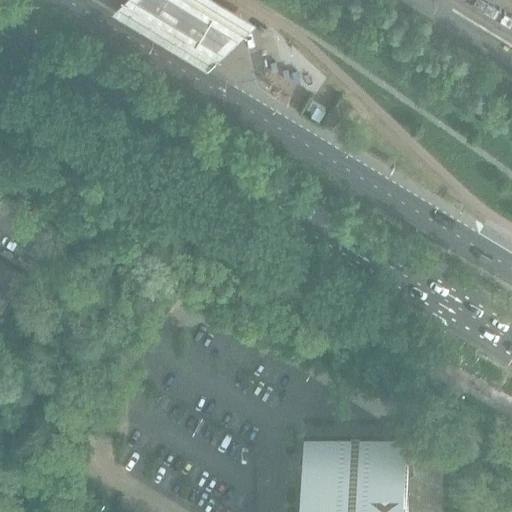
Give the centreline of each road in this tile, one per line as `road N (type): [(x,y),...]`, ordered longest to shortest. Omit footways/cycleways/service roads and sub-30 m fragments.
road 1 (primary): [(0,29),(511,338)]
road 2 (primary): [(511,268),(62,0)]
road 3 (residential): [(271,511),(271,419),(292,407),(422,407)]
